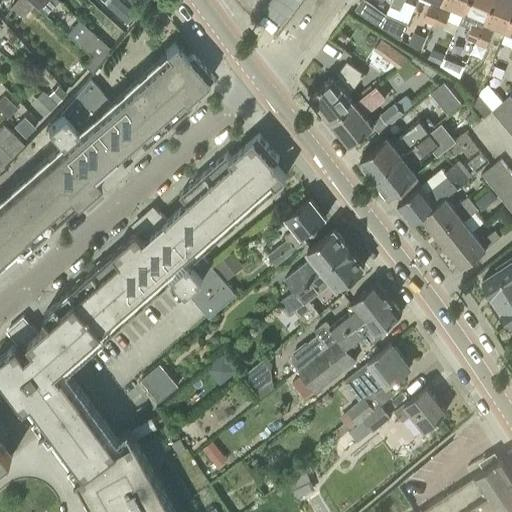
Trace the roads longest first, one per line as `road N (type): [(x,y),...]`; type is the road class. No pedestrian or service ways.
road 1 (tertiary): [(510,416),(432,301),(260,81)]
road 2 (residential): [(260,81),(0,308)]
